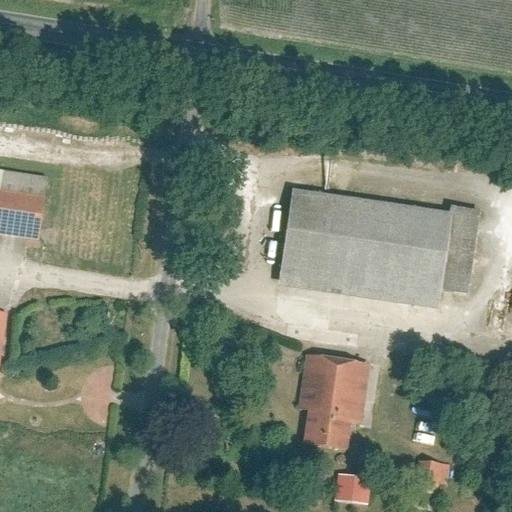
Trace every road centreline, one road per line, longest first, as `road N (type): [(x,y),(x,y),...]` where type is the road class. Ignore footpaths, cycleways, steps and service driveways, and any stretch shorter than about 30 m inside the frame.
road 1 (residential): [(198,48),(134,511)]
road 2 (tertiary): [(198,48),(511,99)]
road 3 (tertiary): [(0,17),(198,48)]
